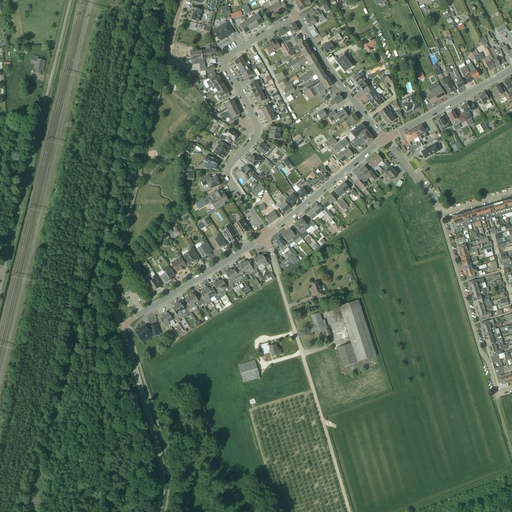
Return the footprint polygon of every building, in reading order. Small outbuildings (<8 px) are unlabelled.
[(293,0),(297,5),(296,6),(300,12),(308,7),(307,6),(311,4),(308,0),(306,0),(304,1),(303,0),(293,0)] [(272,19),(277,17),(275,12),(282,9),(286,7),(284,2),(279,4),(264,11),(267,17),(270,15),(272,19)] [(192,12),(190,11),(188,19),(199,22),(202,10),(193,8),(192,12)] [(228,8),(221,13),(225,20),(230,18),(229,16),(231,15),(231,14),(228,8)] [(321,16),(318,10),(317,11),(314,12),(314,13),(315,15),(308,19),(309,20),(306,22),(309,28),(316,23),(317,24),(320,22),(318,18),(320,16),(321,16)] [(242,15),(241,11),(231,14),(231,15),(232,19),(242,15)] [(258,27),(264,23),(260,17),(262,16),(259,11),(257,12),(257,14),(252,18),(258,27)] [(252,18),(246,21),(240,25),(240,26),(238,28),(241,33),(243,31),(246,35),(258,27),(252,18)] [(215,31),(221,41),(234,33),(227,23),(215,31)] [(298,30),(295,24),(283,30),(282,28),(279,31),(282,36),(287,33),(289,32),(291,34),(298,30)] [(500,36),(505,33),(510,43),(511,41),(511,37),(510,34),(508,31),(504,24),(496,29),(500,36)] [(209,36),(211,29),(204,27),(202,34),(209,36)] [(315,28),(309,31),(313,37),(318,34),(315,28)] [(333,42),(335,41),(337,40),(338,41),(342,39),(341,38),(339,34),(328,40),(330,43),(325,45),(322,46),(321,46),(323,49),(324,48),(327,54),(337,48),(336,48),(333,42)] [(280,48),(276,41),(273,43),(271,40),(264,45),(270,54),(280,48)] [(299,53),(308,47),(305,41),(292,49),(294,52),(297,50),(299,52),(299,53)] [(366,42),(363,45),(368,53),(372,50),(366,42)] [(287,56),(291,54),(289,51),(284,43),(281,45),(287,56)] [(490,49),(489,47),(486,43),(482,45),(484,50),(490,60),(490,61),(491,61),(495,69),(495,68),(500,66),(496,59),(497,58),(496,56),(502,53),(499,50),(498,48),(494,50),(493,47),(490,49)] [(510,56),(511,59),(511,49),(510,51),(507,45),(504,47),(502,44),(498,46),(498,48),(499,50),(501,49),(504,54),(507,53),(509,57),(510,56)] [(305,59),(313,54),(308,47),(299,53),(299,52),(295,55),(294,55),(296,58),(303,54),(305,59)] [(216,49),(202,51),(203,58),(217,57),(216,49)] [(188,53),(189,60),(190,61),(194,60),(194,64),(199,63),(200,71),(206,71),(205,66),(204,67),(204,62),(203,63),(202,59),(203,58),(202,51),(188,53)] [(317,61),(313,54),(305,59),(304,60),(297,64),(293,66),(294,69),(307,61),(310,66),(317,61)] [(352,66),(343,54),(335,60),(344,72),(352,66)] [(38,59),(32,57),(31,60),(31,63),(35,64),(33,69),(36,69),(34,73),(40,74),(41,71),(43,71),(46,61),(38,59)] [(242,57),(238,59),(234,62),(237,66),(247,60),(246,58),(243,60),(242,57)] [(237,66),(240,71),(247,66),(246,63),(248,62),(247,60),(237,66)] [(293,66),(297,64),(295,60),(286,65),(288,69),(293,66)] [(491,61),(490,61),(488,62),(487,60),(484,62),(485,64),(489,72),(495,69),(491,61)] [(312,70),(297,80),(298,82),(302,80),(305,78),(314,73),(321,69),(317,61),(310,66),(312,70)] [(470,73),(474,80),(479,77),(475,70),(471,63),(467,65),(471,72),(470,73)] [(441,73),(439,68),(438,69),(436,67),(435,64),(432,65),(436,75),(441,73)] [(215,69),(213,65),(207,69),(207,71),(208,74),(215,69)] [(240,71),(242,75),(253,68),(251,67),(249,68),(247,66),(240,71)] [(468,83),(469,83),(474,80),(470,73),(466,66),(460,70),(468,83)] [(258,76),(254,70),(253,68),(242,75),(245,79),(252,75),(255,78),(258,76)] [(455,83),(458,89),(464,86),(461,80),(456,68),(454,69),(455,73),(454,74),(456,78),(454,80),(455,83)] [(318,79),(325,75),(321,69),(314,73),(305,78),(302,80),(304,83),(316,76),(318,79)] [(209,87),(211,86),(221,80),(218,75),(217,76),(214,71),(207,75),(208,78),(209,81),(206,83),(209,87)] [(287,76),(284,71),(278,74),(281,79),(287,76)] [(328,79),(325,75),(318,79),(319,80),(314,83),(314,82),(306,87),(308,91),(312,88),(328,79)] [(352,79),(349,81),(352,85),(355,83),(358,86),(358,87),(363,82),(364,83),(366,81),(362,77),(360,78),(358,75),(356,76),(355,75),(351,78),(352,79)] [(448,94),(454,91),(446,77),(440,80),(448,94)] [(258,84),(255,78),(250,81),(251,84),(249,85),(251,90),(262,85),(261,83),(258,84)] [(304,93),(308,100),(332,86),(328,79),(312,88),(308,91),(304,93)] [(224,84),(221,80),(211,86),(212,88),(215,86),(216,89),(224,84)] [(358,86),(355,89),(358,93),(361,90),(362,92),(364,90),(366,92),(371,88),(368,84),(366,86),(364,83),(363,82),(358,87),(358,86)] [(226,88),(224,84),(216,89),(218,91),(215,93),(216,95),(226,88)] [(251,90),(253,95),(262,91),(260,88),(263,87),(262,85),(251,90)] [(365,97),(366,97),(369,101),(376,95),(378,93),(375,90),(378,88),(376,85),(371,88),(366,92),(368,95),(365,97)] [(430,104),(445,96),(439,85),(429,91),(431,94),(426,97),(430,104)] [(295,92),(292,86),(284,90),(287,96),(295,92)] [(503,94),(499,86),(493,89),(494,91),(492,92),(495,98),(494,98),(497,103),(500,101),(500,100),(505,97),(507,101),(510,99),(507,94),(507,93),(503,94)] [(217,97),(220,95),(222,98),(229,93),(226,88),(216,95),(217,97)] [(266,94),(266,92),(263,93),(262,91),(253,95),(256,99),(266,94)] [(270,102),(266,94),(256,99),(258,104),(266,100),(267,103),(270,102)] [(407,102),(402,105),(406,112),(414,108),(415,110),(420,107),(413,94),(405,98),(407,102)] [(487,106),(490,104),(485,94),(479,97),(483,105),(480,106),(483,112),(487,110),(486,107),(487,106)] [(337,105),(343,100),(339,95),(329,102),(332,106),(336,103),(337,105)] [(376,95),(369,101),(372,105),(379,99),(376,95)] [(379,99),(372,105),(375,109),(382,104),(379,99)] [(228,109),(236,105),(233,100),(223,105),(224,107),(227,106),(228,109)] [(466,121),(471,118),(468,112),(470,111),(471,112),(476,109),(472,103),(468,106),(467,104),(461,107),(464,113),(462,114),(462,115),(466,121)] [(272,104),(261,110),(264,114),(272,110),(270,108),(273,106),(272,104)] [(238,110),(236,105),(228,109),(229,111),(226,113),(228,115),(238,110)] [(378,113),(382,118),(389,112),(391,110),(388,106),(378,113)] [(324,109),(318,113),(321,119),(327,115),(324,109)] [(228,115),(231,122),(238,119),(236,116),(240,114),(238,110),(228,115)] [(264,114),(266,119),(277,114),(276,112),(273,113),(272,110),(264,114)] [(336,114),(334,111),(328,116),(332,122),(333,121),(336,124),(348,116),(343,110),(336,114)] [(389,112),(382,118),(385,122),(392,116),(389,112)] [(457,119),(453,112),(448,114),(450,118),(449,119),(453,127),(461,122),(459,119),(457,119)] [(266,119),(268,124),(276,120),(275,117),(278,116),(277,114),(266,119)] [(358,120),(354,114),(341,124),(344,129),(347,127),(348,128),(358,120)] [(385,122),(388,126),(395,120),(392,116),(385,122)] [(442,118),(437,121),(439,125),(438,126),(441,132),(450,127),(446,121),(444,122),(442,118)] [(479,124),(484,132),(488,129),(484,122),(479,124)] [(366,130),(362,125),(349,135),(353,140),(360,135),(366,130)] [(425,145),(422,140),(427,137),(421,125),(413,130),(418,138),(423,146),(425,145)] [(280,139),(280,128),(270,127),(270,131),(269,131),(269,138),(280,139)] [(234,132),(230,129),(228,132),(225,130),(222,134),(226,136),(224,140),(230,144),(232,140),(234,141),(238,135),(233,132),(234,132)] [(372,138),(366,130),(360,135),(353,140),(349,143),(354,148),(361,143),(364,147),(367,144),(372,141),(372,138)] [(408,143),(414,140),(417,145),(413,147),(415,148),(416,150),(423,146),(418,138),(413,130),(400,137),(403,142),(407,140),(408,143)] [(344,139),(332,148),(336,153),(348,144),(344,139)] [(185,150),(190,154),(196,146),(191,142),(185,150)] [(221,142),(214,153),(223,159),(228,151),(227,150),(229,147),(221,142)] [(257,149),(264,155),(270,147),(273,150),(276,146),(269,142),(265,147),(261,144),(257,149)] [(426,158),(439,151),(435,144),(421,152),(424,157),(424,158),(425,158),(426,158)] [(342,163),(342,162),(352,155),(350,152),(351,152),(350,150),(349,151),(347,148),(342,152),(342,151),(336,155),(342,163)] [(247,161),(255,167),(257,164),(259,166),(264,161),(257,155),(255,157),(252,155),(247,161)] [(378,165),(382,161),(377,155),(372,159),(378,165)] [(206,168),(210,170),(211,168),(215,170),(218,165),(216,164),(217,161),(215,160),(215,159),(207,156),(204,162),(208,163),(206,168)] [(286,158),(283,161),(289,170),(293,167),(286,158)] [(372,159),(368,163),(372,168),(370,170),(376,177),(378,175),(373,169),(378,165),(372,159)] [(245,182),(251,175),(253,176),(255,174),(246,166),(244,169),(243,168),(237,174),(245,182)] [(312,172),(321,183),(328,177),(326,176),(329,173),(324,166),(320,170),(321,172),(318,175),(314,170),(312,172)] [(368,172),(363,166),(359,170),(364,177),(367,180),(371,177),(374,181),(377,179),(376,177),(370,170),(368,172)] [(387,170),(381,175),(388,183),(397,175),(393,169),(390,171),(388,169),(387,170)] [(363,181),(361,182),(360,180),(361,179),(364,177),(359,170),(354,174),(359,180),(354,183),(361,191),(364,188),(367,186),(364,182),(363,181)] [(315,188),(321,183),(312,172),(308,175),(310,177),(311,176),(313,179),(310,181),(308,179),(305,181),(307,185),(310,188),(313,186),(315,188)] [(209,176),(200,179),(203,186),(209,184),(211,189),(220,185),(217,177),(211,179),(209,176)] [(297,192),(302,199),(307,194),(303,188),(302,189),(301,188),(304,186),(304,187),(307,185),(305,181),(303,179),(296,185),(300,190),(297,192)] [(344,183),(339,187),(344,193),(347,197),(352,194),(354,195),(356,193),(352,189),(350,190),(344,183)] [(334,191),(340,197),(344,193),(339,187),(334,191)] [(211,202),(215,209),(225,203),(228,201),(224,194),(225,194),(222,189),(204,200),(207,205),(211,202)] [(274,202),(267,192),(262,195),(269,205),(274,202)] [(293,194),(286,199),(289,204),(292,207),(294,205),(293,203),(298,200),(293,194)] [(330,194),(325,198),(331,204),(335,201),(330,194)] [(279,207),(284,213),(290,209),(287,205),(289,204),(286,199),(285,199),(282,195),(277,199),(282,205),(279,207)] [(325,198),(321,202),(326,208),(331,204),(325,198)] [(347,206),(341,198),(338,200),(345,208),(347,206)] [(345,208),(338,200),(336,202),(342,210),(345,208)] [(511,213),(507,201),(502,202),(506,214),(511,213)] [(502,202),(498,203),(501,216),(506,214),(502,202)] [(266,209),(263,203),(259,206),(258,206),(258,207),(262,212),(266,209)] [(498,203),(493,205),(497,217),(501,216),(498,203)] [(498,221),(497,217),(493,205),(488,206),(493,222),(495,221),(498,221)] [(323,213),(322,212),(316,206),(312,210),(317,216),(319,219),(324,215),(331,223),(333,221),(332,219),(331,218),(325,211),(323,213)] [(488,206),(481,208),(482,212),(484,212),(486,216),(487,220),(490,219),(491,224),(493,223),(493,222),(488,206)] [(481,208),(476,210),(480,222),(482,222),(481,217),(486,216),(484,212),(482,212),(481,208)] [(269,225),(278,218),(273,211),(268,214),(266,210),(262,213),(269,225)] [(312,220),(317,216),(312,210),(307,214),(312,220)] [(471,211),(475,224),(476,227),(481,226),(480,222),(476,210),(471,211)] [(467,213),(462,214),(466,229),(467,231),(469,230),(469,228),(468,226),(471,225),(467,213)] [(457,216),(461,228),(464,227),(464,230),(466,229),(462,214),(457,216)] [(452,217),(456,229),(461,228),(457,216),(456,216),(455,215),(454,216),(453,217),(452,217)] [(298,222),(306,232),(312,227),(305,219),(303,220),(301,218),(298,222)] [(203,227),(209,223),(207,219),(200,223),(203,227)] [(244,234),(250,230),(245,222),(244,223),(242,220),(234,225),(240,235),(243,233),(244,234)] [(318,229),(311,220),(309,222),(316,231),(318,229)] [(293,229),(299,237),(306,232),(298,222),(294,225),(296,227),(293,229)] [(237,234),(231,223),(224,228),(226,230),(222,233),(226,240),(227,239),(229,243),(234,240),(232,238),(237,234)] [(285,232),(293,242),(299,237),(293,229),(291,231),(289,229),(285,232)] [(281,239),(288,247),(289,245),(293,242),(285,232),(281,235),(283,237),(281,239)] [(226,245),(220,235),(213,238),(215,240),(211,243),(216,250),(221,246),(222,248),(226,245)] [(280,238),(275,243),(283,252),(288,248),(288,247),(281,239),(280,238)] [(197,249),(202,258),(213,251),(205,240),(200,243),(202,246),(197,249)] [(289,245),(288,247),(288,248),(294,254),(294,255),(296,257),(298,255),(291,248),(289,245)] [(479,245),(467,248),(459,251),(461,256),(474,252),(473,249),(480,247),(479,245)] [(194,263),(200,259),(192,247),(188,249),(189,252),(183,255),(189,264),(193,262),(194,263)] [(474,252),(461,256),(460,256),(461,260),(476,256),(478,255),(476,251),(474,252)] [(259,254),(257,255),(262,264),(265,269),(269,267),(267,264),(269,262),(267,255),(264,257),(262,255),(260,256),(259,254)] [(262,264),(257,255),(252,258),(255,262),(253,264),(256,269),(259,268),(258,267),(262,264)] [(289,258),(294,264),(299,261),(294,255),(289,258)] [(461,260),(462,261),(461,261),(463,265),(477,261),(476,256),(461,260)] [(180,270),(181,271),(184,269),(187,267),(181,257),(170,263),(174,269),(175,269),(177,272),(180,270)] [(248,261),(245,263),(244,261),(242,262),(247,270),(249,272),(249,274),(250,274),(254,272),(254,271),(256,269),(253,264),(250,265),(248,261)] [(463,265),(463,266),(464,270),(472,268),(472,266),(478,264),(477,261),(463,265)] [(239,271),(242,276),(243,278),(246,277),(245,276),(249,274),(249,272),(247,270),(242,262),(238,264),(241,270),(239,271)] [(162,280),(163,280),(165,283),(171,280),(170,278),(174,275),(170,268),(164,272),(165,273),(159,277),(162,280)] [(231,269),(229,270),(236,283),(243,278),(242,276),(239,271),(236,273),(234,270),(232,271),(231,269)] [(234,288),(232,285),(236,283),(229,270),(224,273),(229,281),(227,282),(230,287),(231,290),(234,288)] [(466,275),(468,280),(480,277),(478,271),(474,272),(466,275)] [(346,275),(347,278),(348,278),(349,282),(351,282),(354,281),(352,273),(351,273),(348,274),(346,275)] [(148,283),(153,292),(162,286),(156,275),(151,279),(150,278),(149,278),(148,278),(148,279),(147,279),(147,280),(146,280),(146,281),(148,283)] [(216,281),(223,291),(227,288),(230,287),(227,282),(225,284),(222,280),(220,281),(218,279),(216,281)] [(480,279),(468,282),(470,287),(482,284),(480,279)] [(223,291),(216,281),(212,283),(215,288),(213,289),(217,297),(224,293),(223,291)] [(317,298),(324,295),(319,281),(311,284),(313,290),(311,290),(313,296),(316,295),(317,298)] [(482,284),(470,287),(471,292),(485,288),(486,287),(485,283),(482,284)] [(210,291),(208,286),(203,289),(209,298),(210,300),(214,297),(216,299),(218,298),(217,297),(213,289),(210,291)] [(485,288),(471,292),(472,297),(486,293),(485,288)] [(201,290),(203,292),(200,294),(202,297),(200,298),(203,304),(205,308),(212,303),(210,300),(209,298),(203,289),(201,290)] [(488,292),(486,293),(472,297),(473,301),(486,298),(489,297),(488,292)] [(200,298),(197,300),(193,293),(189,295),(196,308),(203,304),(200,298)] [(187,297),(188,299),(186,300),(187,303),(185,305),(190,313),(197,309),(196,308),(189,295),(187,297)] [(487,302),(487,301),(486,298),(473,301),(475,306),(487,302)] [(358,300),(339,306),(343,319),(351,343),(357,362),(376,356),(358,300)] [(179,301),(175,304),(181,312),(184,318),(185,319),(189,317),(188,315),(190,314),(190,313),(185,305),(183,306),(179,301)] [(475,307),(477,311),(492,306),(491,303),(488,304),(487,302),(475,306),(475,307)] [(175,314),(173,315),(176,320),(178,324),(181,322),(180,321),(184,318),(181,312),(175,304),(173,305),(175,307),(172,309),(175,314)] [(332,308),(336,321),(343,319),(339,306),(332,308)] [(492,306),(477,311),(478,316),(490,312),(493,311),(492,306)] [(167,311),(163,314),(168,323),(172,320),(174,322),(176,320),(173,315),(170,316),(167,311)] [(490,312),(478,316),(479,321),(483,320),(484,320),(492,317),(490,312)] [(311,316),(314,325),(309,327),(310,332),(327,327),(324,319),(322,320),(320,313),(311,316)] [(159,323),(163,329),(169,324),(168,323),(163,314),(161,315),(162,317),(160,319),(162,322),(159,323)] [(494,324),(482,328),(483,333),(495,329),(495,328),(499,327),(499,328),(502,327),(501,323),(494,325),(494,324)] [(152,333),(153,336),(160,334),(157,325),(150,327),(150,328),(148,329),(146,325),(140,329),(141,331),(137,333),(141,340),(151,334),(151,333),(152,333)] [(495,329),(483,333),(485,338),(497,334),(495,329)] [(499,333),(497,334),(485,338),(484,338),(486,343),(501,338),(499,333)] [(501,338),(486,343),(487,347),(502,343),(501,338)] [(261,345),(263,355),(270,353),(271,357),(282,354),(282,353),(281,353),(279,348),(277,349),(276,345),(269,347),(268,343),(261,345)] [(357,362),(351,343),(337,348),(343,367),(357,362)] [(502,343),(487,347),(488,348),(488,347),(489,352),(501,348),(507,346),(507,345),(503,346),(502,343)] [(502,353),(502,351),(508,349),(507,346),(501,348),(489,352),(491,357),(498,355),(502,353)] [(491,357),(493,363),(500,361),(500,360),(500,359),(498,355),(491,357)] [(244,383),(260,378),(255,360),(238,365),(244,383)] [(506,384),(506,383),(507,383),(503,372),(501,373),(500,369),(498,369),(497,364),(493,365),(496,374),(499,373),(502,384),(503,384),(504,384),(506,384)] [(503,372),(507,383),(511,381),(509,370),(503,372)]
